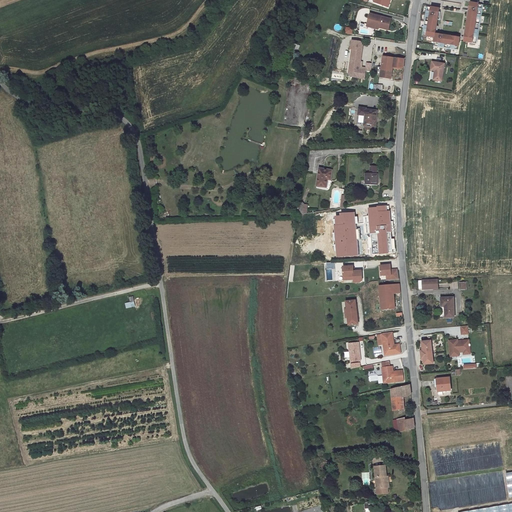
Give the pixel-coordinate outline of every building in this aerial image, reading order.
[(469,12),(464,41),(476,43),(482,4),(471,2),(469,10),(469,12)] [(440,8),(428,7),(423,36),(435,38),(434,46),(458,49),(460,38),(454,37),(454,36),(452,36),(438,34),(438,33),(436,33),(436,32),(438,17),(439,17),(439,15),(440,8)] [(370,24),(373,15),(370,14),(367,26),(379,29),(379,28),(379,26),(370,24)] [(391,19),(373,15),(370,24),(379,26),(379,28),(389,30),(391,19)] [(399,68),(404,68),(405,59),(405,58),(401,57),(401,59),(384,57),(382,67),(381,75),(381,77),(391,78),(393,68),(399,69),(399,68)] [(432,62),(431,70),(435,71),(434,80),(442,81),(445,64),(432,62)] [(366,116),(365,125),(366,126),(374,126),(375,127),(376,121),(375,120),(376,111),(367,110),(367,109),(359,108),(358,115),(366,116)] [(366,173),(365,185),(378,185),(378,174),(377,174),(377,166),(370,166),(370,173),(366,173)] [(332,171),(320,169),(317,186),(326,187),(328,179),(331,180),(332,171)] [(304,204),(300,201),(298,215),(307,214),(308,205),(304,205),(304,204)] [(359,241),(360,256),(371,255),(371,248),(370,240),(373,240),(373,234),(356,235),(357,241),(359,241)] [(387,275),(391,275),(392,280),(399,279),(398,269),(391,270),(391,265),(380,266),(381,276),(387,275)] [(353,266),(343,267),(344,277),(354,276),(354,279),(362,279),(362,271),(354,271),(353,266)] [(438,279),(422,280),(418,280),(419,289),(423,289),(438,289),(438,279)] [(400,293),(399,284),(386,285),(387,296),(380,296),(381,310),(395,309),(394,294),(400,293)] [(125,309),(134,307),(132,297),(128,298),(129,302),(124,303),(125,309)] [(454,298),(441,298),(441,306),(446,306),(446,309),(445,309),(445,318),(454,317),(454,298)] [(346,314),(358,312),(357,308),(356,301),(346,302),(347,309),(345,309),(346,314)] [(348,318),(349,325),(358,324),(357,317),(358,317),(358,312),(346,314),(346,318),(348,318)] [(394,345),(392,332),(382,333),(385,356),(401,353),(399,344),(394,345)] [(458,340),(449,341),(451,357),(457,356),(457,353),(459,352),(463,352),(464,352),(465,350),(470,350),(470,346),(471,346),(470,344),(469,344),(469,340),(462,341),(460,343),(458,343),(458,341),(458,340)] [(421,351),(421,355),(432,354),(431,341),(422,342),(422,349),(423,351),(421,351)] [(347,343),(348,363),(360,362),(359,342),(347,343)] [(432,354),(421,355),(422,360),(424,360),(424,362),(424,365),(433,364),(432,354)] [(404,383),(403,371),(393,372),(391,372),(390,367),(382,368),(384,385),(404,383)] [(437,379),(438,386),(439,395),(443,394),(443,391),(451,390),(450,378),(437,379)] [(391,389),(394,410),(404,409),(403,397),(411,395),(410,385),(391,389)] [(405,418),(394,421),(395,433),(415,429),(414,419),(406,420),(405,418)] [(377,488),(377,494),(388,493),(387,487),(387,476),(386,466),(375,467),(376,477),(377,477),(378,488),(377,488)]
